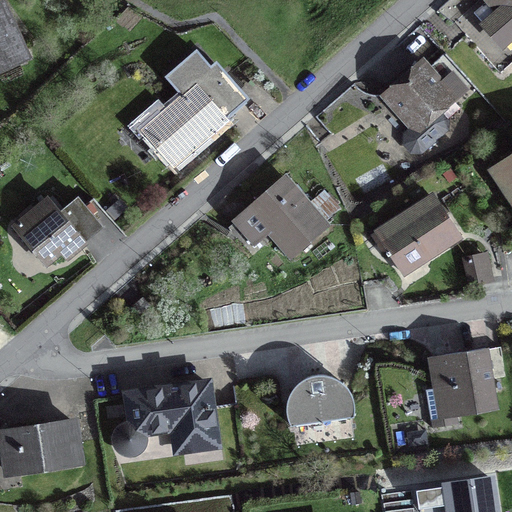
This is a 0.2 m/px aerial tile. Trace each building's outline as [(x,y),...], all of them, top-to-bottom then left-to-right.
[(511,0),(490,0),(503,15),(489,27),(503,44),(511,36),(511,0)] [(0,63),(25,53),(2,2),(0,2),(0,63)] [(191,140),(200,133),(204,138),(248,99),(216,62),(211,67),(196,50),(166,77),(183,96),(167,109),(169,112),(146,133),(173,164),(195,145),(191,140)] [(437,108),(450,96),(453,99),(465,88),(451,73),(439,83),(422,64),(405,79),(402,76),(383,92),(414,126),(405,134),(405,143),(411,151),(421,151),(446,129),(447,119),(437,108)] [(511,159),(494,172),(511,198),(511,159)] [(269,229),(291,255),(326,225),(285,178),(235,221),(254,243),(269,229)] [(68,257),(84,243),(80,238),(99,222),(78,196),(58,212),(47,199),(15,226),(46,263),(62,250),(68,257)] [(403,273),(460,236),(436,200),(380,237),(389,250),(386,252),(389,256),(392,255),(403,273)] [(492,277),(487,257),(484,258),(483,255),(466,259),(471,281),(492,277)] [(142,302),(131,312),(138,320),(149,310),(142,302)] [(459,424),(456,408),(495,402),(491,379),(505,377),(501,347),(429,357),(434,388),(426,390),(432,428),(459,424)] [(287,412),(291,426),(354,416),(355,407),(351,393),(341,381),(327,375),(310,376),(297,384),(289,397),(287,412)] [(128,394),(132,424),(125,424),(119,428),(115,435),(115,443),(119,449),(126,453),(135,453),(142,448),(145,440),(143,432),(184,426),(187,448),(216,444),(207,383),(182,387),(178,384),(169,386),(166,389),(128,394)] [(17,447),(20,472),(79,463),(72,420),(3,431),(6,449),(17,447)] [(496,511),(491,479),(417,490),(420,508),(449,503),(450,511),(496,511)]
